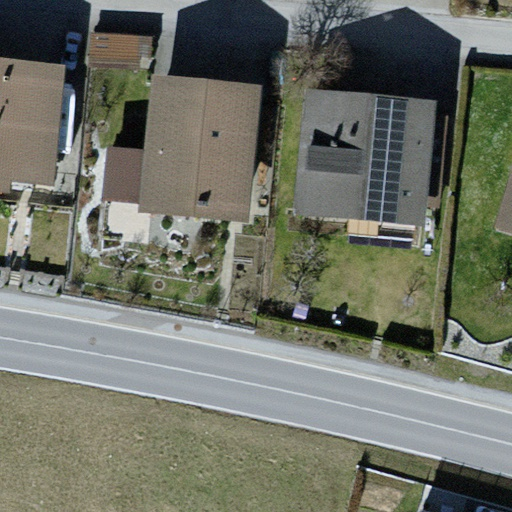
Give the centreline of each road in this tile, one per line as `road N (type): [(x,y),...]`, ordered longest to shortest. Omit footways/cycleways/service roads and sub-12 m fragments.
road 1 (unclassified): [(0,339),(104,352),(511,443)]
road 2 (residential): [(511,48),(0,1)]
